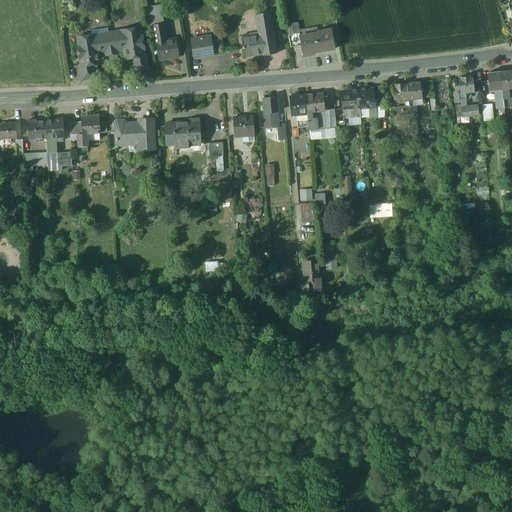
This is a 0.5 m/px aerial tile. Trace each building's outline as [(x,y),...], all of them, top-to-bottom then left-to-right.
[(160,6),(145,8),(148,26),(152,25),(153,25),(152,23),(162,21),(160,6)] [(270,12),(255,15),(258,33),(240,36),(244,57),(262,54),(262,56),(270,55),(269,51),(276,50),(270,12)] [(153,25),(152,25),(153,32),(165,30),(164,23),(153,25)] [(297,23),(286,25),(288,35),(299,33),(297,23)] [(107,28),(91,31),(92,36),(93,40),(99,39),(98,38),(109,36),(107,28)] [(137,29),(124,31),(125,35),(119,36),(119,35),(109,36),(111,54),(118,53),(118,51),(124,50),(126,58),(132,57),(143,56),(143,55),(142,49),(143,49),(141,36),(138,37),(137,29)] [(299,36),(300,46),(302,56),(314,54),(314,52),(334,49),(331,29),(317,32),(317,33),(299,36)] [(165,30),(153,32),(155,44),(156,43),(166,41),(165,30)] [(299,33),(288,35),(290,47),(300,46),(299,36),(299,33)] [(92,36),(80,38),(81,46),(78,46),(80,59),(81,59),(82,64),(82,65),(93,64),(99,62),(98,55),(105,54),(105,55),(111,54),(109,36),(98,38),(99,39),(93,40),(92,36)] [(210,36),(191,39),(194,59),(213,56),(210,36)] [(166,41),(156,43),(157,48),(154,48),(154,54),(158,54),(159,59),(178,56),(176,40),(166,41)] [(143,56),(132,57),(135,72),(148,70),(146,54),(143,55),(143,56)] [(93,64),(82,65),(82,64),(79,65),(82,80),(95,78),(93,64)] [(511,70),(499,72),(501,89),(508,88),(511,87),(511,70)] [(499,72),(487,73),(489,90),(495,90),(501,89),(499,72)] [(472,76),(457,78),(460,97),(463,96),(463,93),(473,92),(473,93),(478,92),(477,82),(473,82),(472,76)] [(420,83),(406,84),(408,100),(413,99),(417,99),(422,98),(420,83)] [(408,100),(406,84),(392,86),(394,101),(403,100),(408,100)] [(508,88),(501,89),(503,108),(510,107),(508,88)] [(373,89),(358,90),(360,108),(376,106),(375,100),(374,100),(373,89)] [(501,89),(495,90),(497,109),(503,108),(501,89)] [(358,90),(341,92),(343,109),(348,108),(360,108),(358,90)] [(323,93),(305,95),(307,112),(315,112),(324,111),(323,93)] [(305,95),(289,96),(291,116),(296,115),(299,115),(299,113),(307,112),(305,95)] [(277,97),(263,98),(264,113),(275,112),(278,111),(277,97)] [(413,99),(408,100),(409,105),(410,117),(417,116),(416,105),(414,105),(413,99)] [(410,117),(409,105),(395,107),(395,109),(393,109),(394,117),(396,117),(396,118),(410,117)] [(477,105),(461,107),(462,116),(478,114),(477,105)] [(491,107),(483,108),(484,121),(492,120),(491,107)] [(360,108),(348,108),(349,117),(361,116),(360,108)] [(324,111),(315,112),(316,129),(325,129),(324,111)] [(264,113),(265,127),(276,126),(275,112),(264,113)] [(307,112),(299,113),(299,115),(296,115),(297,128),(308,127),(307,112)] [(315,112),(307,112),(308,127),(308,130),(316,130),(316,129),(315,112)] [(89,117),(81,118),(81,122),(82,134),(77,134),(78,146),(87,146),(87,134),(100,133),(99,122),(99,117),(98,117),(98,115),(89,115),(89,117)] [(253,116),(233,117),(234,137),(242,136),(254,135),(253,116)] [(62,119),(45,120),(46,138),(55,137),(57,137),(62,136),(63,136),(62,119)] [(36,120),(28,120),(29,139),(35,139),(35,142),(39,141),(39,138),(46,138),(45,120),(36,121),(36,120)] [(139,123),(125,124),(125,123),(123,121),(117,121),(115,123),(116,138),(116,141),(117,148),(118,148),(118,144),(130,143),(129,142),(137,142),(138,150),(153,149),(152,120),(139,120),(139,123)] [(189,122),(165,124),(167,145),(175,144),(175,149),(189,148),(189,145),(200,144),(200,142),(203,142),(202,122),(199,122),(198,120),(189,120),(189,122)] [(81,122),(69,122),(70,135),(77,134),(82,134),(81,122)] [(15,123),(0,123),(0,138),(16,138),(15,123)] [(55,137),(46,138),(47,153),(56,152),(55,137)] [(222,143),(208,144),(209,157),(223,156),(222,143)] [(71,152),(61,153),(61,165),(72,165),(71,152)] [(37,153),(23,154),(24,171),(32,171),(32,165),(38,165),(38,164),(37,153)] [(47,154),(37,153),(38,164),(48,163),(47,154)] [(54,153),(47,153),(47,154),(48,163),(48,171),(62,170),(61,165),(61,153),(54,153)] [(274,163),(266,163),(266,185),(274,185),(274,163)] [(343,195),(352,195),(351,175),(342,175),(343,195)] [(308,185),(300,186),(301,197),(309,197),(308,185)] [(392,202),(375,203),(376,216),(392,216),(392,202)] [(333,251),(324,252),(325,264),(335,263),(333,251)] [(318,262),(303,263),(304,280),(318,278),(318,272),(319,272),(318,262)]
